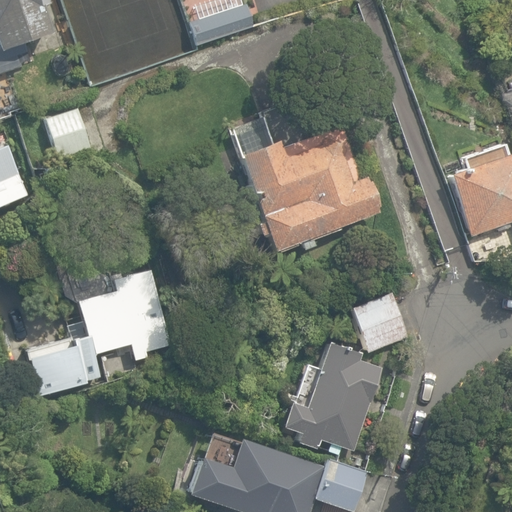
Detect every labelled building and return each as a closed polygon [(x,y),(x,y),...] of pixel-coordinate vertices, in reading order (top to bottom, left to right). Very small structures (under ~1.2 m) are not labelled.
[(0,0),(0,72),(18,66),(17,63),(25,60),(19,42),(47,32),(37,5),(42,3),(40,0),(0,0)] [(166,0),(58,0),(88,87),(185,54),(166,0)] [(189,30),(192,43),(232,31),(228,18),(189,30)] [(39,117),(52,160),(84,149),(71,107),(39,117)] [(232,157),(267,254),(376,215),(361,174),(352,178),(334,129),(278,150),(275,141),(232,157)] [(5,144),(0,146),(0,205),(25,196),(5,144)] [(511,231),(511,166),(507,151),(443,174),(466,236),(492,227),(493,231),(505,226),(504,223),(509,222),(511,231)] [(21,352),(32,394),(96,378),(90,354),(125,344),(129,361),(169,351),(148,269),(108,279),(111,291),(72,301),(82,335),(21,352)] [(346,308),(362,352),(403,337),(386,293),(346,308)] [(323,451),(335,455),(338,446),(349,450),(365,402),(367,403),(379,368),(354,360),(356,353),(323,342),(314,368),(300,362),(277,426),(296,433),(293,441),(314,448),(317,439),(326,442),(323,451)] [(181,494),(239,511),(305,511),(321,465),(234,437),(225,465),(193,455),(181,494)] [(311,500),(349,511),(362,469),(323,457),(311,500)]
